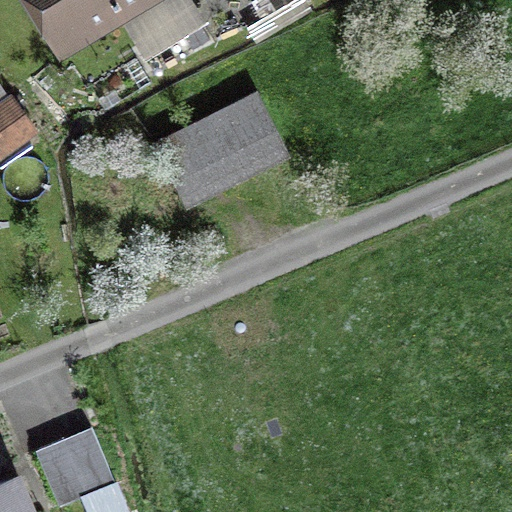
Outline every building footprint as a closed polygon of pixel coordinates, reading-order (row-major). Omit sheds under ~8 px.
[(21,0),(51,49),(131,0),(21,0)] [(0,159),(38,134),(11,95),(8,97),(0,102),(0,159)] [(254,101),(155,151),(181,202),(280,152),(254,101)] [(88,438),(30,463),(48,506),(67,500),(106,480),(88,438)] [(122,511),(106,480),(67,500),(73,511),(122,511)] [(0,511),(20,511),(9,484),(0,487),(0,511)]
